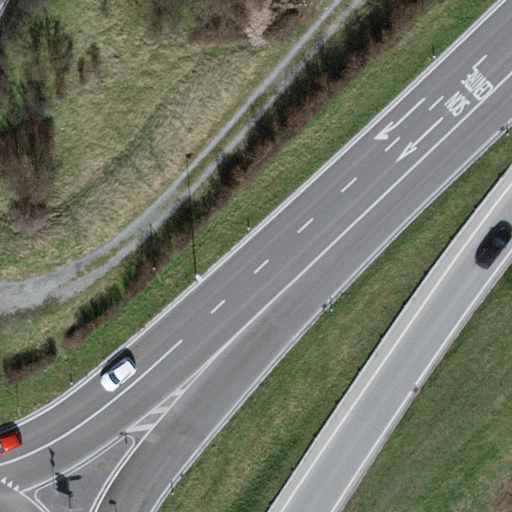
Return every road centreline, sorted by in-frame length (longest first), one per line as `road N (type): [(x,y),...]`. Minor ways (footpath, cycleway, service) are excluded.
road 1 (primary): [(445,122),(146,363),(81,411),(0,452)]
road 2 (track): [(0,294),(47,291),(89,274),(248,125),(357,0)]
road 3 (primary): [(302,511),(386,375),(511,208)]
road 4 (primary): [(211,356),(445,122)]
road 5 (primary): [(211,356),(95,440),(0,487)]
road 6 (primary): [(119,511),(211,356)]
